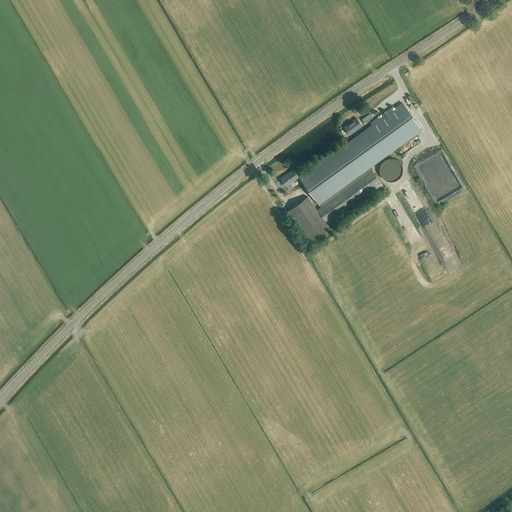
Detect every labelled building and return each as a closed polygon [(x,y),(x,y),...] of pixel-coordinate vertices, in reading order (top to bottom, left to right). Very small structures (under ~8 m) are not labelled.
[(372,125),(299,177),(319,205),(422,130),(402,102),(392,110),(390,108),(370,122),(372,125)] [(367,116),(361,119),(364,124),(370,120),(367,116)] [(349,135),(362,126),(357,119),(344,128),(349,135)] [(390,159),(388,159),(387,160),(385,161),(383,162),(382,164),(381,165),(381,167),(380,169),(380,171),(380,173),(381,174),(382,176),(383,178),(384,179),(385,180),(387,181),(389,182),(391,182),(392,182),(394,182),(396,181),(398,180),(399,179),(401,178),(402,176),(403,175),(403,173),(403,171),(403,169),(403,167),(402,166),(401,164),(400,163),(399,161),(397,160),(396,159),(394,159),(392,159),(390,159)] [(332,230),(331,229),(386,189),(371,169),(316,208),(308,196),(287,211),(312,245),(332,230)] [(285,186),(298,177),(293,170),(280,179),(285,186)] [(443,196),(442,194),(435,194),(440,203),(460,193),(447,194),(443,196)]
